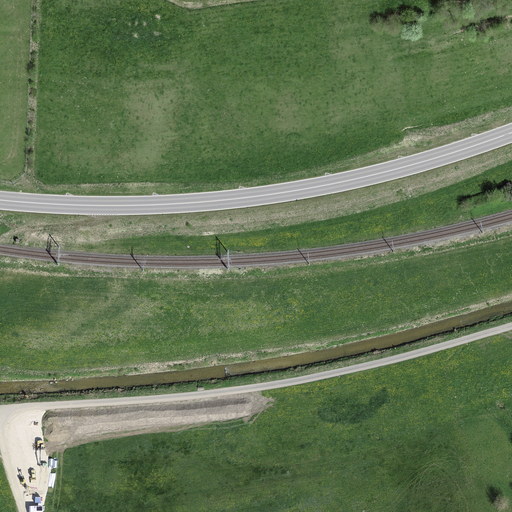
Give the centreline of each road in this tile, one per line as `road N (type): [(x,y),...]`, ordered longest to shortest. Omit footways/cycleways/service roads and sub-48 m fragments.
road 1 (primary): [(0,201),(151,206),(297,193),(369,179),(511,132)]
road 2 (unclassified): [(511,324),(291,382),(0,408)]
